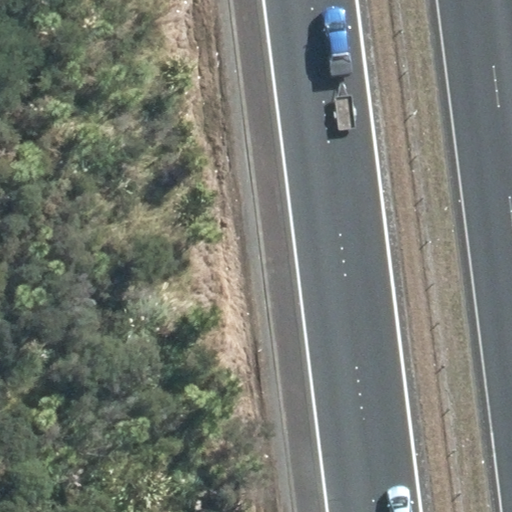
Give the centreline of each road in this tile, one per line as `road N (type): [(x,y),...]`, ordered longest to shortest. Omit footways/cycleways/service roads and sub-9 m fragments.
road 1 (motorway): [(375,511),(310,0)]
road 2 (motorway): [(486,0),(511,207)]
